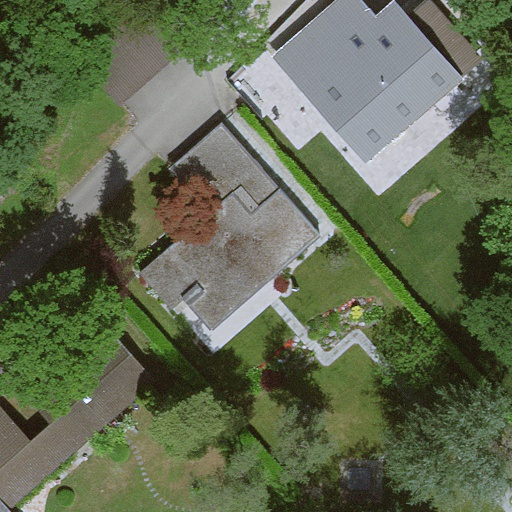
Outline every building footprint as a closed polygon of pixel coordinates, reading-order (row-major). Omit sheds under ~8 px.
[(123,97),(193,31),(163,0),(120,0),(73,45),(123,97)] [(434,0),(422,0),(315,94),(368,155),(483,55),(434,0)] [(135,272),(196,335),(310,236),(222,118),(166,168),(206,212),(135,272)] [(109,321),(19,396),(75,462),(165,387),(109,321)] [(0,465),(34,435),(0,398),(0,465)]
